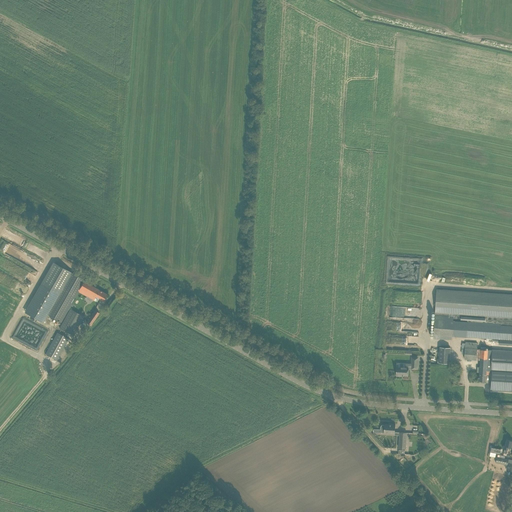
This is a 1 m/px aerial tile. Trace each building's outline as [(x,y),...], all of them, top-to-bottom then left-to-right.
[(107,294),(84,281),(85,280),(70,272),(54,263),(25,313),(42,322),(47,314),(61,322),(71,305),(75,297),(78,292),(94,300),(95,298),(98,300),(99,299),(103,301),(107,294)] [(499,346),(511,346),(511,294),(436,289),(433,335),(439,335),(439,339),(451,340),(452,336),(499,339),(499,346)] [(86,304),(75,297),(71,305),(81,311),(86,304)] [(59,328),(73,336),(83,316),(69,309),(59,328)] [(86,323),(90,326),(99,313),(95,310),(86,323)] [(45,354),(57,360),(68,339),(57,332),(45,354)] [(19,336),(17,341),(37,350),(40,345),(36,343),(35,344),(19,336)] [(464,359),(476,359),(477,342),(465,341),(464,359)] [(439,363),(449,364),(450,348),(439,347),(439,363)] [(408,376),(408,368),(411,369),(418,369),(418,361),(411,361),(411,365),(406,365),(406,367),(397,367),(396,367),(396,376),(401,376),(401,375),(408,376)] [(394,433),(395,424),(390,424),(390,425),(384,424),(384,425),(382,425),(380,427),(379,433),(380,433),(380,432),(394,433)] [(503,453),(506,454),(508,447),(511,447),(511,440),(506,440),(505,446),(503,446),(503,449),(504,449),(503,453)] [(495,463),(511,466),(511,459),(508,459),(497,457),(495,463)]
